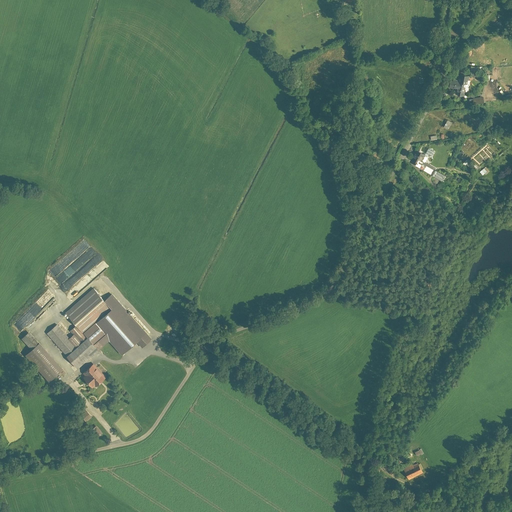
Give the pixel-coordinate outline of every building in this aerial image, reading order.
[(456,89),(455,93),(465,96),(469,76),(459,74),(457,81),(449,79),(448,87),(456,89)] [(470,104),(483,102),(482,95),(469,98),(470,104)] [(417,150),(411,159),(417,162),(415,165),(420,167),(422,163),(423,161),(425,162),(428,156),(417,150)] [(422,163),(420,167),(432,174),(435,170),(422,163)] [(90,263),(70,274),(73,280),(67,283),(68,284),(70,284),(70,285),(66,287),(66,288),(79,281),(77,278),(91,270),(94,275),(107,267),(103,259),(95,263),(93,259),(89,262),(90,263)] [(40,311),(55,298),(53,296),(54,294),(48,288),(41,295),(42,296),(32,306),(37,311),(38,309),(40,311)] [(93,289),(65,313),(76,326),(73,328),(82,339),(80,341),(73,333),(68,338),(57,325),(46,334),(76,368),(87,359),(85,358),(90,353),(96,360),(112,345),(105,337),(107,335),(96,322),(111,309),(93,289)] [(62,369),(43,348),(28,331),(20,338),(31,350),(24,356),(48,382),(62,369)] [(125,338),(114,348),(121,356),(132,346),(125,338)] [(93,364),(81,376),(93,388),(105,376),(93,364)] [(86,421),(91,415),(81,406),(76,411),(86,421)] [(95,437),(102,433),(96,424),(90,428),(95,437)] [(404,468),(409,479),(423,472),(418,463),(413,465),(413,464),(404,468)]
